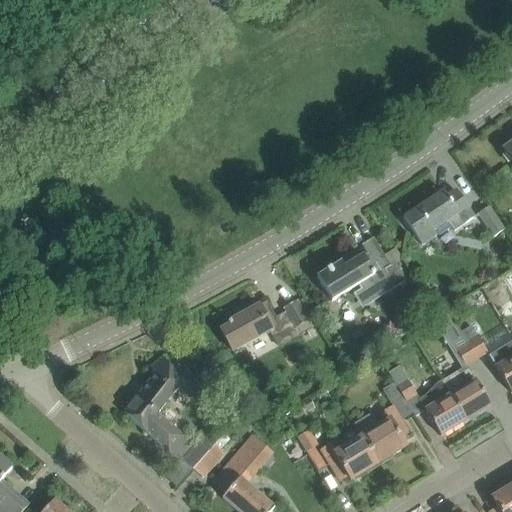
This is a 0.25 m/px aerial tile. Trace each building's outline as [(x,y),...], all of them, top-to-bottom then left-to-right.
[(511,143),(502,151),(511,164),(511,143)] [(443,193),(403,219),(414,236),(421,247),(436,237),(433,232),(447,223),(454,232),(461,227),(462,228),(475,220),(467,208),(456,192),(447,198),(443,193)] [(488,209),(478,215),(479,217),(493,238),(503,232),(488,209)] [(390,267),(383,256),(373,239),(361,246),(366,254),(344,268),(340,263),(316,278),(332,303),(350,291),(360,307),(405,279),(395,264),(390,267)] [(309,329),(304,320),(295,303),(283,309),(285,314),(275,320),(273,316),(274,315),(267,302),(227,324),(229,327),(220,332),(232,353),(269,332),(277,347),(309,329)] [(448,315),(433,323),(440,334),(454,326),(448,315)] [(487,354),(477,338),(470,328),(459,334),(476,361),(487,354)] [(465,368),(476,361),(459,334),(450,340),(457,350),(455,351),(465,368)] [(511,394),(511,393),(511,343),(489,358),(511,394)] [(181,382),(175,374),(162,358),(150,368),(155,374),(124,414),(178,462),(193,445),(184,438),(183,437),(182,437),(156,414),(181,385),(181,382)] [(490,407),(473,378),(468,370),(458,376),(457,373),(440,382),(465,422),(490,407)] [(406,381),(396,388),(405,404),(416,398),(406,381)] [(440,437),(465,422),(440,382),(418,400),(422,408),(440,437)] [(408,434),(398,417),(393,409),(380,416),(385,424),(377,429),(369,417),(354,426),(362,439),(377,466),(406,448),(400,439),(408,434)] [(305,453),(318,446),(310,431),(297,438),(305,453)] [(193,469),(224,434),(209,433),(184,461),(193,469)] [(229,439),(224,434),(193,469),(203,478),(224,454),(219,450),(229,439)] [(271,511),(274,509),(246,485),(272,455),(252,437),(212,483),(226,494),(222,499),(236,511),(271,511)] [(350,482),(377,466),(362,439),(348,448),(348,446),(338,452),(334,445),(321,452),(336,478),(344,473),(350,482)] [(0,511),(23,511),(26,510),(0,487),(0,482),(12,469),(0,459),(0,511)] [(511,511),(511,486),(491,499),(499,511),(511,511)] [(66,511),(54,501),(43,511),(66,511)]
